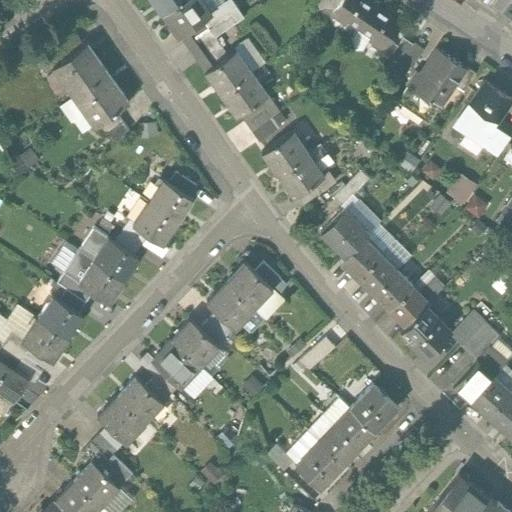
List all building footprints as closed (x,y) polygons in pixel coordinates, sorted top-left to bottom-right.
[(153,0),(163,12),(179,0),(153,0)] [(199,0),(179,0),(163,12),(178,35),(180,34),(196,22),(202,31),(208,27),(210,30),(238,9),(231,0),(224,0),(208,12),(199,0)] [(375,4),(368,0),(339,0),(331,13),(345,23),(347,19),(359,27),(375,4)] [(401,22),(375,4),(359,27),(371,36),(369,39),(383,49),(401,22)] [(238,9),(210,30),(215,36),(243,16),(238,9)] [(196,22),(180,34),(186,42),(188,40),(202,31),(196,22)] [(325,29),(314,26),(310,45),(321,47),(325,29)] [(202,31),(188,40),(195,50),(215,36),(210,30),(208,27),(202,31)] [(76,34),(37,61),(45,72),(52,67),(52,66),(83,43),(76,34)] [(215,36),(195,50),(202,60),(221,46),(215,36)] [(412,45),(403,38),(392,55),(401,61),(412,45)] [(83,43),(52,66),(52,67),(57,64),(68,79),(63,82),(73,95),(77,92),(107,71),(87,41),(83,43)] [(437,47),(420,72),(417,70),(407,84),(429,99),(428,100),(429,100),(430,99),(439,105),(465,66),(437,47)] [(235,49),(204,71),(220,93),(251,72),(235,49)] [(107,71),(77,92),(88,108),(84,111),(94,125),(96,124),(115,110),(128,100),(107,71)] [(251,72),(220,93),(236,115),(266,94),(251,72)] [(485,79),(456,124),(497,152),(511,130),(497,120),(511,97),(485,79)] [(265,108),(245,121),(252,131),(272,117),(265,108)] [(115,110),(96,124),(103,133),(104,132),(111,142),(129,129),(115,110)] [(272,117),(252,131),(259,141),(279,127),(272,117)] [(292,131),(262,152),(277,174),(307,153),(292,131)] [(307,153),(277,174),(292,196),(295,194),(314,180),(323,175),(307,153)] [(359,169),(341,188),(349,196),(367,177),(359,169)] [(195,185),(174,171),(168,181),(188,195),(195,185)] [(462,174),(451,191),(465,199),(475,182),(462,174)] [(168,181),(162,177),(147,200),(177,220),(192,197),(188,195),(168,181)] [(314,180),(295,194),(302,204),(321,191),(314,180)] [(511,193),(498,214),(511,222),(511,193)] [(177,220),(147,200),(133,221),(132,222),(147,232),(162,242),(177,220)] [(345,208),(320,232),(344,256),(364,236),(368,232),(345,208)] [(133,221),(129,219),(121,230),(140,243),(147,232),(132,222),(133,221)] [(115,240),(94,226),(79,249),(121,277),(136,254),(115,240)] [(140,243),(121,230),(115,240),(134,253),(140,243)] [(344,256),(340,260),(356,276),(380,253),(364,236),(344,256)] [(121,277),(79,249),(63,272),(72,278),(74,275),(80,279),(79,281),(92,289),(106,299),(121,277)] [(380,253),(356,276),(372,293),(396,269),(380,253)] [(254,269),(245,260),(226,280),(254,308),(273,288),(272,286),(254,269)] [(280,277),(262,260),(254,269),(272,286),(280,277)] [(396,269),(372,293),(388,309),(412,285),(396,269)] [(80,279),(74,275),(72,278),(65,288),(84,300),(92,289),(79,281),(80,279)] [(226,280),(206,301),(216,309),(233,326),(235,328),(254,308),(226,280)] [(412,285),(388,309),(404,325),(423,306),(428,302),(412,285)] [(84,300),(65,288),(58,299),(77,312),(84,300)] [(58,299),(51,295),(37,316),(66,335),(80,314),(77,312),(58,299)] [(447,330),(423,306),(404,325),(400,329),(424,353),(447,330)] [(233,326),(216,309),(208,318),(225,334),(233,326)] [(23,337),(23,338),(30,343),(51,357),(66,335),(37,316),(23,337)] [(199,326),(190,318),(172,338),(198,363),(217,344),(217,343),(199,326)] [(225,334),(208,318),(199,326),(217,343),(225,334)] [(23,337),(12,330),(4,342),(23,354),(30,343),(23,338),(23,337)] [(325,335),(299,358),(309,368),(335,346),(325,335)] [(198,363),(172,338),(153,357),(162,366),(179,382),(180,383),(198,363)] [(23,354),(4,342),(0,348),(0,359),(13,369),(23,354)] [(0,359),(0,412),(2,414),(26,378),(13,369),(0,359)] [(475,360),(454,384),(470,399),(492,375),(475,360)] [(179,382),(162,366),(154,375),(171,391),(179,382)] [(145,384),(135,375),(117,394),(144,421),(163,401),(162,400),(145,384)] [(171,391),(154,375),(145,384),(162,400),(171,391)] [(492,375),(470,399),(487,414),(509,390),(492,375)] [(372,383),(349,407),(373,430),(396,406),(372,383)] [(511,393),(509,390),(487,414),(504,430),(511,420),(511,393)] [(144,421),(117,394),(98,414),(108,423),(125,440),(126,440),(144,421)] [(349,407),(334,423),(358,446),(373,430),(349,407)] [(125,440),(108,423),(99,432),(116,448),(125,440)] [(358,446),(334,423),(318,439),(342,462),(358,446)] [(116,448),(99,432),(91,441),(108,457),(116,448)] [(318,439),(296,463),(320,486),(342,462),(318,439)] [(108,457),(91,441),(81,451),(92,461),(98,467),(108,457)] [(98,467),(92,461),(74,479),(101,504),(118,486),(98,467)] [(490,511),(496,505),(458,474),(431,508),(433,510),(430,511),(490,511)] [(93,511),(101,504),(74,479),(56,499),(70,511),(93,511)] [(70,511),(56,499),(43,511),(70,511)] [(496,505),(490,511),(510,511),(498,503),(496,505)]
